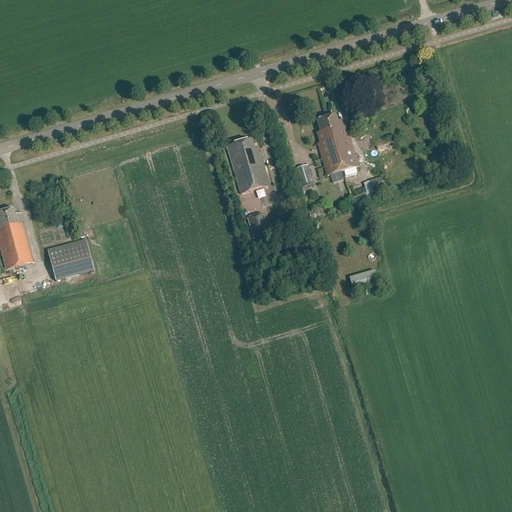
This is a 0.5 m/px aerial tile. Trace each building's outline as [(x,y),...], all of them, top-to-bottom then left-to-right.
[(343,173),(344,177),(358,173),(356,169),(358,168),(344,121),(338,123),(336,117),(327,119),(331,132),(330,132),(343,173)] [(327,178),(343,173),(330,132),(331,132),(327,119),(317,122),(321,134),(318,135),(320,144),(318,145),(323,164),(327,178)] [(255,152),(252,141),(227,148),(241,196),(270,188),(262,160),(260,160),(258,152),(255,152)] [(384,145),(387,152),(397,149),(395,141),(384,145)] [(308,168),(295,171),(301,190),(314,186),(308,168)] [(381,179),(372,182),(375,193),(385,190),(381,179)] [(356,199),(358,207),(366,205),(364,197),(356,199)] [(15,217),(14,211),(0,214),(0,247),(6,272),(34,265),(21,215),(15,217)] [(248,219),(254,241),(270,237),(264,215),(248,219)] [(86,242),(47,252),(55,283),(94,273),(86,242)] [(374,272),(349,279),(353,295),(378,288),(374,272)]
